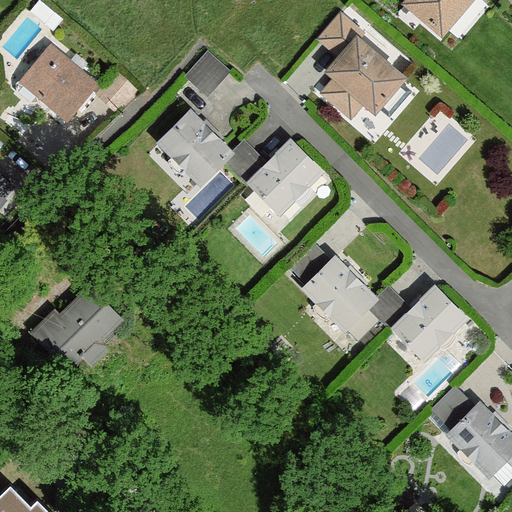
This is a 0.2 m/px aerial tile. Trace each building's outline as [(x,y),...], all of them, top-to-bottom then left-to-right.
[(403,0),(402,1),(439,32),(466,0),(403,0)] [(465,34),(493,3),(490,0),(479,0),(456,26),(465,34)] [(338,75),(324,91),(351,114),(365,98),(375,107),(378,103),(390,113),(410,89),(399,79),(404,74),(359,35),(363,31),(342,13),(321,37),(329,44),(341,54),(330,67),(338,75)] [(97,82),(54,46),(23,82),(66,119),(97,82)] [(228,70),(209,53),(188,75),(206,93),(219,80),(228,70)] [(135,90),(117,74),(97,96),(115,113),(135,90)] [(193,110),(160,145),(201,185),(224,162),(235,151),(193,110)] [(265,162),(248,178),(280,212),(324,171),(292,137),(265,162)] [(248,178),(265,162),(254,151),(245,142),(235,151),(224,162),(243,182),(248,178)] [(0,174),(0,206),(16,187),(0,174)] [(381,297),(339,254),(332,262),(321,251),(313,243),(286,270),(357,342),(383,316),(428,361),(472,318),(439,285),(413,310),(391,288),(381,297)] [(58,309),(39,327),(78,367),(127,319),(94,286),(64,316),(58,309)] [(476,407),(457,389),(436,410),(456,431),(452,435),(506,489),(511,482),(511,429),(483,400),(476,407)] [(8,485),(0,494),(0,511),(46,511),(36,503),(32,507),(8,485)]
